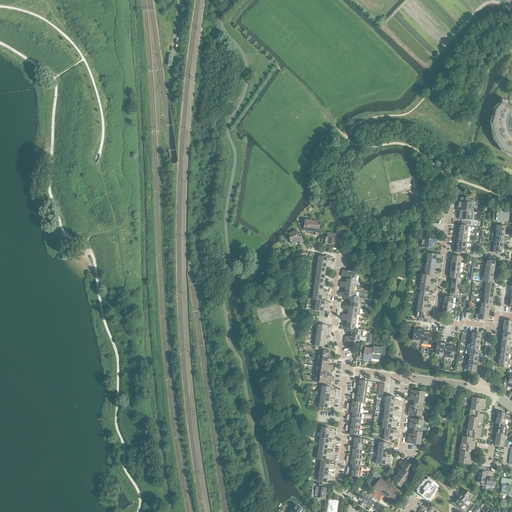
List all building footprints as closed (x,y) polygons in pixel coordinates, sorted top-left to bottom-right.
[(503,98),(493,110),(509,117),(511,113),(511,108),(511,107),(511,104),(508,102),(503,98)] [(493,110),(490,124),(507,125),(509,117),(493,110)] [(490,124),(491,136),(507,131),(507,125),(490,124)] [(491,136),(500,151),(511,139),(507,131),(491,136)] [(507,155),(511,157),(511,139),(500,151),(507,155)] [(468,198),(460,197),(459,202),(458,201),(457,210),(459,211),(470,212),(472,203),(467,203),(468,198)] [(492,221),(508,223),(509,210),(493,208),(492,221)] [(470,212),(459,211),(458,219),(461,220),(461,224),(471,225),(471,221),(472,221),(473,212),(470,212)] [(318,221),(309,220),(305,220),(303,230),(307,230),(307,231),(315,232),(315,235),(319,235),(320,226),(318,226),(318,221)] [(288,234),(285,235),(285,237),(286,240),(288,241),(289,240),(291,244),(299,241),(300,244),(304,242),(300,233),(298,234),(297,230),(288,234)] [(339,234),(336,234),(329,233),(328,237),(326,237),(325,243),(333,244),(333,247),(337,248),(337,246),(340,247),(341,239),(338,239),(339,234)] [(436,244),(437,240),(422,238),(421,247),(432,249),(433,243),(436,244)] [(346,277),(346,280),(355,281),(356,275),(352,275),(353,272),(342,270),(341,276),(346,277)] [(454,295),(450,294),(450,297),(444,297),(443,302),(452,304),(453,298),(454,298),(454,295)] [(426,314),(416,312),(416,318),(418,318),(418,321),(425,322),(430,323),(430,317),(426,316),(426,314)] [(421,344),(423,331),(423,328),(420,328),(420,330),(413,329),(412,340),(421,341),(421,344)] [(423,331),(421,344),(431,345),(432,334),(426,333),(426,331),(423,331)] [(360,336),(350,334),(350,337),(345,336),(344,342),(351,343),(351,340),(359,341),(360,336)] [(435,354),(444,355),(446,345),(446,343),(443,342),(442,344),(436,343),(435,354)] [(371,359),(372,349),(364,348),(365,346),(361,345),(360,351),(364,352),(363,360),(371,361),(371,359)] [(444,355),(443,358),(454,359),(455,348),(449,347),(449,345),(446,345),(444,355)] [(373,347),(372,349),(371,359),(379,360),(380,352),(384,353),(385,346),(381,346),(381,348),(373,347)] [(320,347),(319,355),(334,357),(334,354),(329,354),(329,351),(326,350),(327,348),(323,347),(320,347)] [(468,360),(467,365),(476,367),(478,356),(469,355),(469,354),(466,354),(466,360),(468,360)] [(508,360),(499,358),(498,364),(499,364),(498,367),(508,368),(508,365),(509,365),(510,365),(510,364),(510,360),(508,359),(508,360)] [(509,381),(507,381),(503,383),(504,385),(506,386),(506,387),(511,389),(511,380),(509,379),(509,381)] [(413,400),(413,403),(423,404),(423,397),(410,395),(409,400),(413,400)] [(409,405),(408,410),(422,412),(423,404),(413,403),(413,406),(409,405)] [(417,416),(417,418),(423,419),(424,416),(421,416),(422,412),(408,410),(407,414),(417,416)] [(470,410),(469,417),(482,419),(483,414),(479,414),(479,411),(470,410)] [(469,417),(468,424),(477,425),(478,422),(482,423),(482,419),(469,417)] [(412,429),(412,431),(421,433),(422,425),(409,424),(408,428),(412,429)] [(468,424),(467,431),(480,432),(481,428),(477,428),(477,425),(468,424)] [(408,433),(407,438),(420,440),(421,433),(412,431),(411,434),(408,433)] [(467,431),(466,437),(471,438),(475,439),(476,436),(480,437),(480,432),(467,431)] [(462,437),(461,444),(474,446),(475,441),(471,441),(471,438),(466,437),(462,437)] [(461,444),(460,451),(469,452),(470,449),(474,450),(474,446),(461,444)] [(460,451),(459,458),(472,460),(473,455),(469,455),(469,452),(460,451)] [(398,464),(402,467),(401,468),(402,470),(401,471),(398,468),(395,471),(399,474),(397,477),(393,474),(391,478),(394,480),(393,482),(400,487),(409,475),(408,473),(412,467),(406,462),(404,463),(401,460),(398,464)] [(486,485),(488,471),(482,470),(482,472),(478,472),(477,481),(482,482),(481,485),(482,485),(481,489),(485,489),(485,486),(486,486),(486,485)] [(493,472),(488,471),(486,485),(494,486),(496,478),(490,477),(491,476),(492,476),(493,472)] [(373,487),(383,494),(393,502),(401,493),(381,478),(373,487)] [(436,489),(439,486),(428,478),(426,480),(425,479),(416,490),(418,491),(417,492),(427,500),(428,499),(430,500),(438,490),(436,489)] [(500,493),(508,494),(509,485),(510,479),(501,478),(499,487),(501,487),(500,493)] [(312,489),(315,489),(314,497),(325,498),(327,488),(320,487),(320,484),(313,483),(312,489)] [(367,494),(362,501),(371,507),(374,503),(373,502),(373,501),(376,503),(378,499),(379,500),(383,494),(373,487),(372,489),(369,494),(368,496),(367,494)] [(358,498),(362,501),(367,494),(362,492),(358,489),(354,495),(359,498),(358,498)] [(465,489),(461,494),(468,499),(472,495),(465,489)] [(461,494),(458,498),(465,503),(467,505),(471,501),(468,499),(461,494)] [(455,502),(460,507),(461,508),(463,505),(466,507),(467,505),(465,503),(458,498),(455,502)] [(327,511),(336,511),(338,501),(329,500),(327,511)] [(297,511),(302,511),(304,510),(296,504),(294,503),(291,508),(297,511)]
